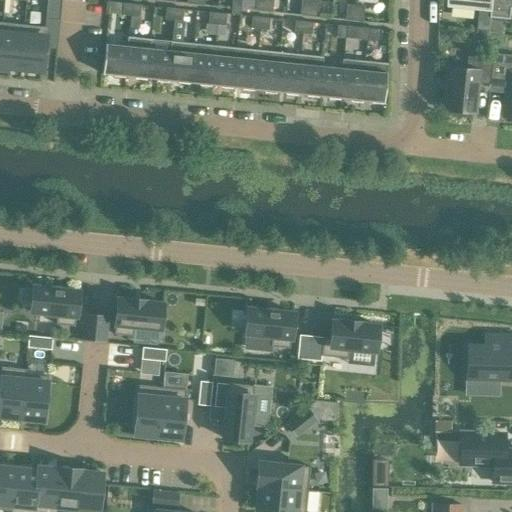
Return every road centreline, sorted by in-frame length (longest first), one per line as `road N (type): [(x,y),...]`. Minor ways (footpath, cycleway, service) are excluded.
road 1 (residential): [(0,239),(511,285)]
road 2 (residential): [(417,148),(0,104)]
road 3 (residential): [(86,453),(234,467),(230,511)]
road 4 (residential): [(417,148),(420,0)]
